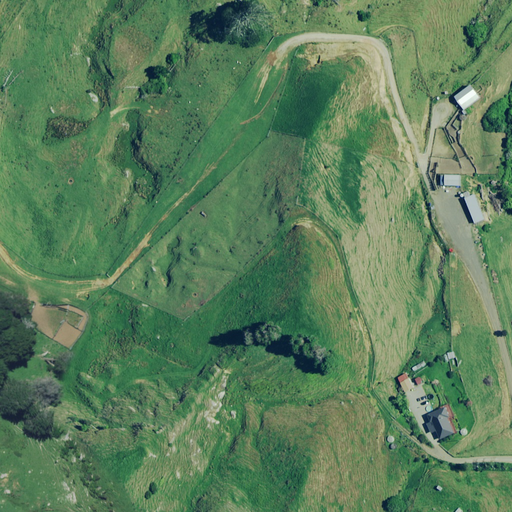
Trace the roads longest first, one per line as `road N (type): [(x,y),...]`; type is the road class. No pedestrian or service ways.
road 1 (unknown): [(511,451),(452,451),(403,417),(378,384),(370,327),(341,236),(320,217),(299,213)]
road 2 (unknown): [(511,355),(476,236),(451,192)]
